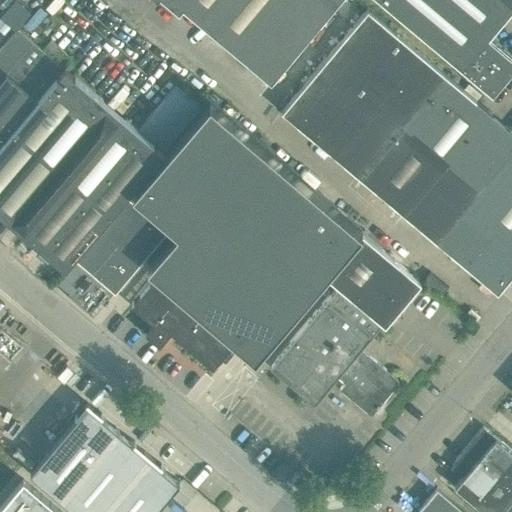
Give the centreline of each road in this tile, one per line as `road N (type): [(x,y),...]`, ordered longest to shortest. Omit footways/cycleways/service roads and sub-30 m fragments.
road 1 (unclassified): [(295,511),(0,266)]
road 2 (unclassified): [(362,511),(511,344)]
